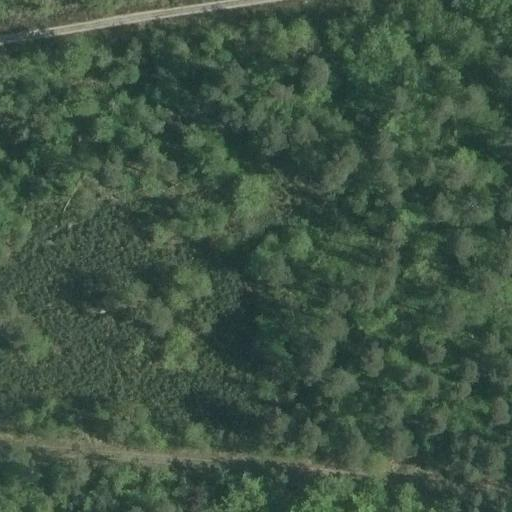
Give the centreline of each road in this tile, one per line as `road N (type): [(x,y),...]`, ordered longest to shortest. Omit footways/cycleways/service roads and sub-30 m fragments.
road 1 (track): [(511,489),(0,448)]
road 2 (track): [(0,41),(263,0)]
